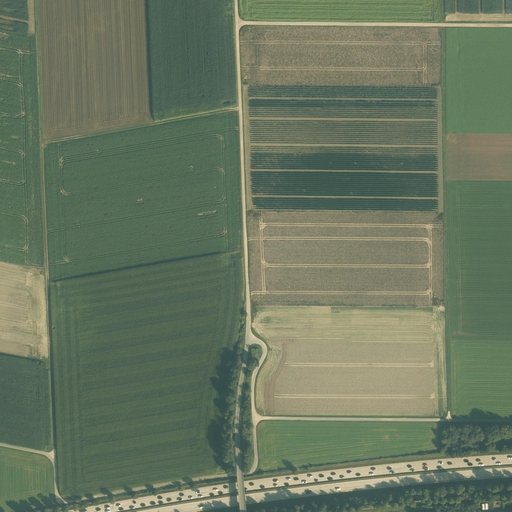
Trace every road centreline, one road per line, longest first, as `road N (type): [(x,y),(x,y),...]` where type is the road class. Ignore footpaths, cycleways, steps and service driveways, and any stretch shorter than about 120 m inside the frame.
road 1 (track): [(247,337),(260,342),(264,355),(252,395),(255,464),(245,474),(56,502),(54,455),(0,444)]
road 2 (track): [(448,420),(441,0)]
road 3 (motorway): [(511,460),(272,483),(96,511)]
road 4 (motorway): [(161,511),(511,471)]
road 5 (track): [(247,337),(236,0)]
road 6 (track): [(511,25),(237,22)]
road 7 (track): [(511,420),(253,418)]
road 8 (track): [(247,337),(236,433),(242,511)]
